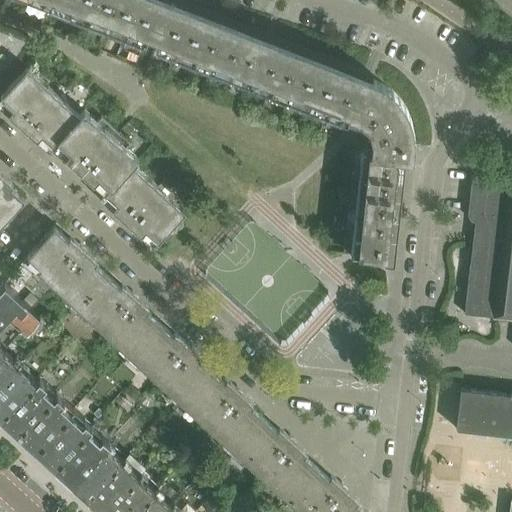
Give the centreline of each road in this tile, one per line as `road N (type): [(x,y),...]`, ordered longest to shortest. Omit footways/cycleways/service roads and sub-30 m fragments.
road 1 (residential): [(409,403),(274,389),(58,193)]
road 2 (residential): [(409,403),(433,166),(481,87)]
road 3 (residential): [(481,87),(409,36),(306,0)]
